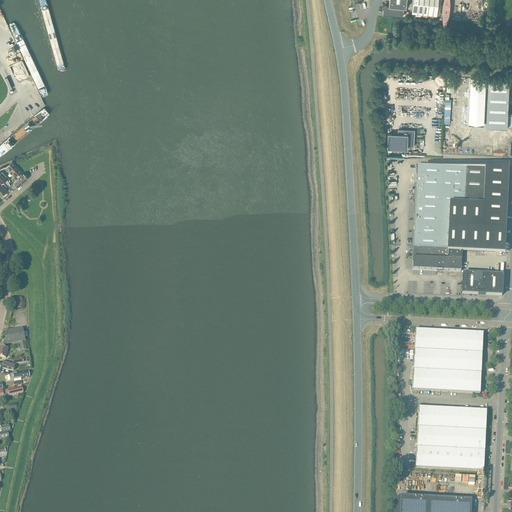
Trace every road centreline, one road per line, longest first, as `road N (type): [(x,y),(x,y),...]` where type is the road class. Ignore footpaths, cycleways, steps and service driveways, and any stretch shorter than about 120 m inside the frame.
road 1 (tertiary): [(357,298),(339,49)]
road 2 (tertiary): [(357,511),(357,318)]
road 3 (unclassified): [(495,511),(504,325)]
road 4 (tertiary): [(511,307),(357,298)]
road 5 (tertiary): [(357,318),(504,325)]
